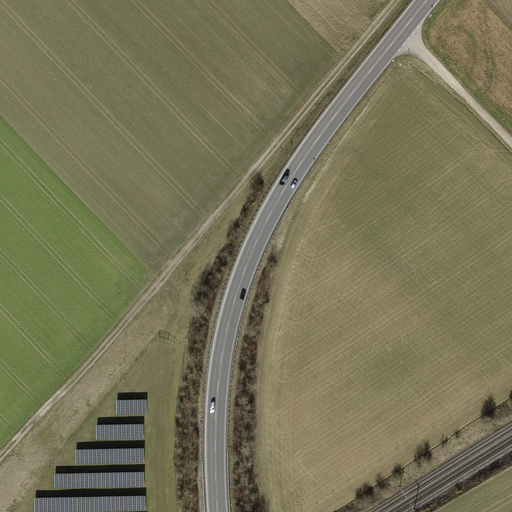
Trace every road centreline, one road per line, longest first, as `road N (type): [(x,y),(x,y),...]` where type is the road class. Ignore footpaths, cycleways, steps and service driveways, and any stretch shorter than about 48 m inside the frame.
road 1 (track): [(392,0),(0,460)]
road 2 (primary): [(273,203),(225,332),(218,511)]
road 3 (track): [(160,281),(175,307),(163,338),(43,483)]
road 4 (primary): [(273,203),(403,32)]
road 5 (unclassified): [(403,32),(511,139)]
